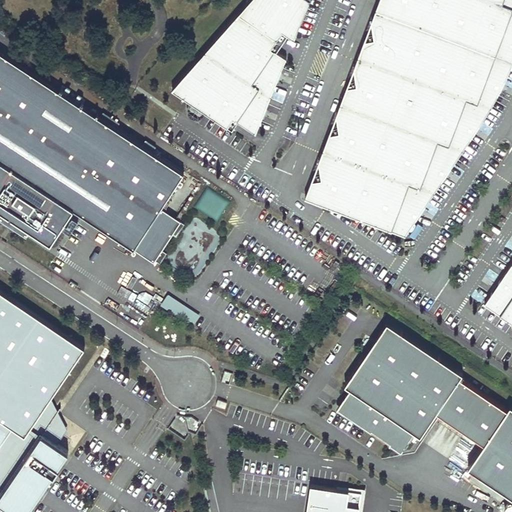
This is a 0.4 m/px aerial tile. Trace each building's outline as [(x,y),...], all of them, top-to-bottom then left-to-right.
[(256,132),(287,57),(272,46),(283,30),(294,38),(309,0),(249,0),(172,88),(183,96),(193,102),(205,110),(228,125),(233,117),(256,132)] [(312,179),(306,194),(305,196),(405,238),(480,124),(492,106),(499,91),(504,82),(511,64),(511,0),(379,0),(372,20),(375,37),(365,39),(354,67),(357,84),(347,86),(336,114),(339,131),(329,132),(319,160),(322,177),(312,179)] [(375,37),(372,20),(365,39),(375,37)] [(287,57),(294,38),(283,30),(272,46),(287,57)] [(183,172),(0,51),(0,160),(71,208),(132,248),(160,206),(183,172)] [(357,84),(354,67),(347,86),(357,84)] [(205,110),(193,102),(189,108),(201,116),(205,110)] [(339,131),(336,114),(329,132),(339,131)] [(71,208),(0,160),(0,211),(48,243),(71,208)] [(322,177),(319,160),(312,179),(322,177)] [(206,187),(196,208),(219,219),(229,198),(206,187)] [(181,220),(160,206),(132,248),(153,262),(181,220)] [(511,262),(485,303),(511,321),(511,262)] [(147,314),(160,296),(150,289),(138,308),(147,314)] [(83,347),(0,290),(0,419),(11,426),(23,435),(50,395),(83,347)] [(195,325),(202,313),(167,293),(160,304),(195,325)] [(463,372),(387,321),(345,385),(350,389),(346,396),(347,396),(338,409),(364,426),(363,426),(402,452),(415,432),(421,435),(437,412),(484,444),(469,467),(511,496),(511,404),(508,408),(460,376),(463,372)] [(11,426),(0,441),(0,489),(2,491),(40,435),(56,445),(67,428),(50,395),(23,435),(11,426)] [(218,399),(216,404),(225,407),(227,402),(218,399)] [(0,441),(11,426),(0,419),(0,441)] [(40,435),(2,491),(0,493),(0,505),(10,511),(26,511),(67,452),(56,445),(40,435)] [(357,511),(361,492),(309,485),(305,511),(357,511)]
